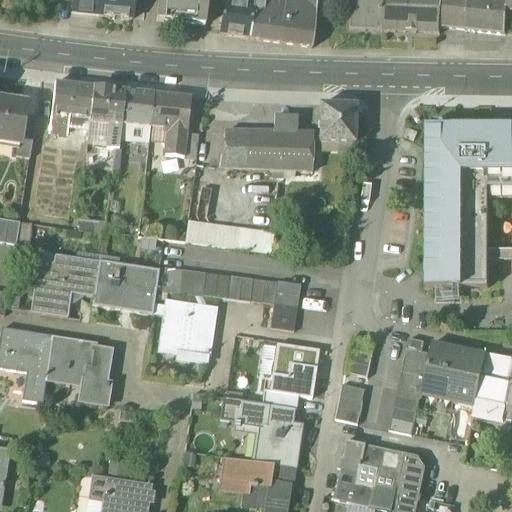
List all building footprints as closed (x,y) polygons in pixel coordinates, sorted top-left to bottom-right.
[(99,0),(72,0),(72,15),(98,18),(99,0)] [(99,0),(98,18),(132,21),(134,0),(99,0)] [(157,0),(155,23),(190,27),(190,23),(205,25),(207,0),(157,0)] [(278,1),(271,0),(255,0),(254,7),(252,20),(249,41),(283,46),(286,24),(274,23),(278,1)] [(299,26),(286,24),(283,46),(310,50),(314,28),(317,0),(302,0),(302,4),(299,26)] [(349,0),(348,33),(380,34),(380,33),(381,0),(349,0)] [(442,0),(381,0),(380,33),(395,34),(395,32),(403,32),(403,34),(416,35),(416,33),(424,33),(424,35),(440,35),(440,30),(442,0)] [(442,0),(440,30),(465,33),(467,0),(442,0)] [(508,0),(503,0),(467,0),(465,33),(505,37),(507,14),(508,0)] [(289,3),(278,1),(274,23),(286,24),(289,3)] [(233,4),(224,3),(224,4),(220,37),(249,41),(252,20),(254,7),(233,4)] [(302,4),(289,3),(286,24),(299,26),(302,4)] [(94,90),(56,86),(52,118),(69,120),(90,122),(94,90)] [(125,94),(94,90),(90,122),(90,124),(110,127),(121,128),(121,127),(125,94)] [(154,97),(125,94),(121,127),(121,128),(150,130),(154,97)] [(190,101),(154,97),(150,130),(168,132),(165,158),(184,160),(190,101)] [(25,107),(0,102),(0,143),(17,147),(19,147),(22,127),(25,107)] [(355,109),(319,108),(319,138),(318,146),(338,146),(355,147),(355,109)] [(69,120),(52,118),(50,135),(68,137),(68,134),(72,134),(72,128),(69,128),(69,120)] [(34,129),(22,127),(19,147),(17,147),(15,160),(29,162),(34,129)] [(121,128),(110,127),(109,131),(108,130),(106,151),(118,152),(121,128),(121,127),(121,128)] [(488,263),(511,262),(511,128),(426,129),(426,290),(488,290),(488,263)] [(417,135),(408,131),(404,140),(414,144),(417,135)] [(248,135),(225,135),(219,173),(244,174),(248,135)] [(313,136),(248,135),(244,174),(312,175),(313,152),(313,145),(313,138),(313,136)] [(355,147),(338,146),(338,155),(354,155),(355,147)] [(19,225),(7,223),(3,246),(15,248),(19,225)] [(200,226),(188,225),(185,246),(197,247),(200,226)] [(30,228),(19,226),(15,248),(26,250),(30,228)] [(212,228),(200,226),(197,247),(209,249),(212,228)] [(223,230),(212,228),(209,249),(221,250),(223,230)] [(235,231),(223,230),(221,250),(233,252),(235,231)] [(247,233),(235,231),(233,252),(234,252),(245,253),(247,233)] [(259,234),(247,233),(245,253),(256,255),(259,234)] [(274,236),(259,234),(256,255),(271,257),(274,236)] [(98,265),(54,259),(53,267),(38,264),(30,316),(67,321),(71,297),(93,300),(98,266),(98,265)] [(136,283),(117,280),(119,269),(98,266),(93,300),(92,309),(152,318),(153,308),(156,294),(159,273),(138,270),(136,283)] [(181,274),(159,270),(159,273),(156,294),(178,297),(181,274)] [(193,275),(181,274),(178,297),(190,299),(193,275)] [(205,277),(193,275),(190,299),(202,300),(205,277)] [(217,278),(205,277),(202,300),(214,301),(217,278)] [(229,280),(217,278),(214,301),(226,303),(229,280)] [(241,281),(229,280),(226,303),(238,304),(241,281)] [(252,283),(241,281),(238,304),(249,305),(250,305),(252,283)] [(264,284),(252,283),(250,305),(262,306),(264,284)] [(276,286),(264,284),(262,306),(273,308),(275,296),(276,286)] [(301,288),(277,284),(276,286),(275,296),(299,300),(301,288)] [(299,300),(275,296),(273,308),(297,311),(299,300)] [(216,315),(166,307),(165,310),(164,320),(159,355),(176,358),(176,363),(205,367),(205,363),(207,363),(208,358),(209,358),(216,315)] [(165,310),(153,308),(152,318),(164,320),(165,310)] [(297,311),(273,308),(272,320),(295,323),(297,311)] [(295,323),(272,320),(270,331),(294,335),(295,323)] [(51,339),(1,331),(0,339),(0,372),(27,377),(22,404),(42,407),(45,384),(51,343),(51,339)] [(375,346),(353,341),(350,353),(372,357),(375,346)] [(425,346),(408,342),(406,352),(423,355),(425,346)] [(82,347),(51,343),(45,384),(64,387),(65,383),(82,385),(79,406),(106,410),(109,388),(105,387),(110,355),(82,351),(82,347)] [(487,356),(432,345),(430,357),(427,369),(425,380),(424,385),(454,391),(452,402),(476,407),(477,403),(487,356)] [(276,348),(268,395),(297,400),(310,402),(317,354),(276,348)] [(350,353),(349,352),(346,364),(370,369),(372,357),(350,353)] [(423,355),(406,352),(404,364),(427,369),(430,357),(423,355)] [(511,382),(511,361),(487,356),(477,403),(498,408),(506,410),(511,382)] [(370,369),(346,364),(344,376),(367,381),(370,369)] [(427,369),(404,364),(401,375),(425,380),(427,369)] [(425,380),(401,375),(399,387),(422,392),(424,385),(425,380)] [(365,392),(341,387),(339,399),(363,404),(365,392)] [(422,392),(399,387),(396,399),(419,404),(420,404),(422,392)] [(263,394),(261,407),(288,411),(295,412),(297,400),(268,395),(263,394)] [(363,404),(339,399),(337,411),(360,416),(363,404)] [(419,404),(396,399),(394,411),(416,415),(419,404)] [(498,408),(477,403),(476,407),(473,418),(503,425),(506,410),(498,408)] [(261,407),(241,404),(239,413),(236,412),(234,425),(233,425),(232,430),(245,432),(245,429),(258,431),(253,467),(290,472),(293,473),(300,427),(286,425),(288,411),(261,407)] [(360,416),(337,411),(334,423),(358,427),(360,416)] [(416,415),(394,411),(391,422),(414,427),(416,415)] [(414,427),(391,422),(389,434),(412,438),(414,427)] [(339,472),(333,503),(376,511),(392,511),(395,500),(404,457),(345,444),(342,462),(339,461),(337,471),(339,472)] [(0,451),(0,504),(1,505),(10,453),(0,451)] [(418,459),(404,457),(395,500),(418,505),(425,471),(418,459)] [(253,467),(223,462),(223,464),(225,464),(225,468),(223,468),(222,474),(224,474),(222,483),(247,487),(245,497),(243,496),(241,511),(244,511),(255,511),(287,511),(291,488),(286,487),(287,480),(289,480),(290,472),(253,467)] [(145,511),(150,488),(92,480),(89,499),(103,501),(101,511),(145,511)] [(416,511),(418,505),(395,500),(392,511),(416,511)]
